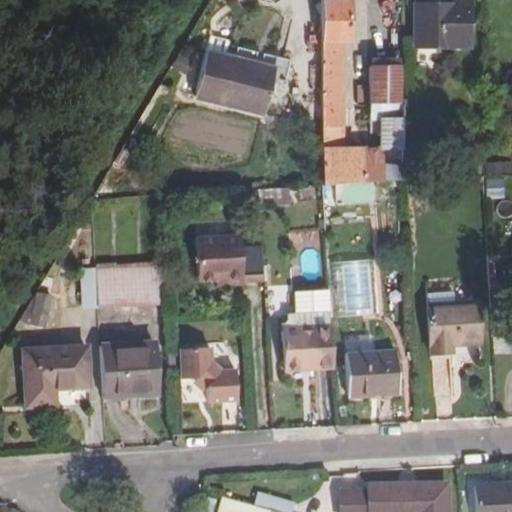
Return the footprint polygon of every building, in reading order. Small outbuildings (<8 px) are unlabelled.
[(320,185),(340,184),(371,182),(402,180),(401,163),(379,163),(380,152),(338,151),(340,44),(347,44),(347,2),(321,0),(320,185)] [(467,1),(448,1),(447,0),(413,0),(413,48),(467,48),(467,1)] [(398,41),(369,41),(368,86),(398,86),(398,41)] [(224,49),(222,57),(204,52),(192,94),(264,113),(273,79),(279,81),(284,65),(224,49)] [(508,175),(508,161),(484,161),(484,176),(508,175)] [(503,179),(485,178),(484,198),(502,199),(503,179)] [(371,182),(340,184),(341,204),(372,202),(371,182)] [(287,187),(257,189),(258,203),(288,202),(287,187)] [(262,281),(260,240),(248,241),(238,242),(238,236),(193,237),(196,279),(215,279),(215,282),(223,282),(223,285),(242,284),(241,282),(262,281)] [(101,305),(163,301),(160,267),(98,271),(101,305)] [(98,271),(98,268),(83,268),(84,305),(101,305),(98,271)] [(380,309),(399,308),(398,269),(379,269),(380,309)] [(55,277),(46,275),(21,316),(44,324),(55,277)] [(331,367),(327,290),(293,292),(294,313),(286,313),(287,328),(279,329),(281,370),(331,367)] [(477,306),(427,308),(430,356),(453,355),(453,346),(478,345),(477,306)] [(156,345),(103,348),(105,401),(159,399),(156,345)] [(177,348),(179,379),(194,378),(205,385),(205,400),(235,399),(233,368),(219,369),(208,360),(208,347),(177,348)] [(51,390),(85,388),(84,348),(20,352),(23,410),(52,408),(51,390)] [(343,355),(345,397),(395,394),(393,352),(343,355)] [(511,511),(511,481),(470,484),(472,511),(511,511)] [(427,511),(427,483),(346,486),(347,491),(320,492),(320,511),(427,511)] [(258,493),(254,506),(268,510),(273,511),(291,511),(293,504),(258,493)] [(267,511),(268,510),(254,506),(221,497),(220,502),(216,511),(267,511)] [(216,511),(220,502),(206,498),(202,511),(216,511)]
